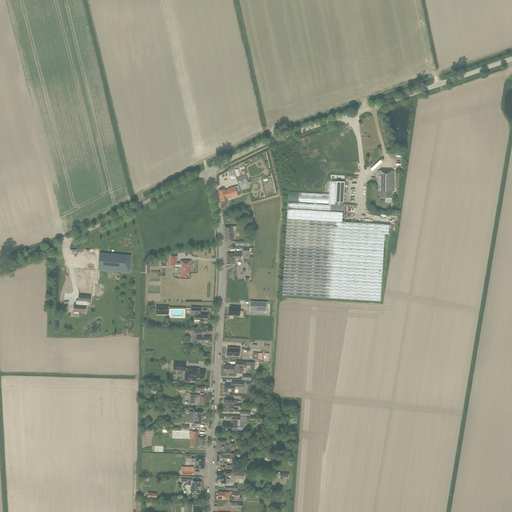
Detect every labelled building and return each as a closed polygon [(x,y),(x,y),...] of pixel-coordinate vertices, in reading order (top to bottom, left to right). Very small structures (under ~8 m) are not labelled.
[(391,203),(391,198),(392,198),(392,191),(394,191),(394,188),(394,171),(377,171),(377,195),(379,195),(379,198),(386,198),(386,202),(391,203)] [(248,182),(246,175),(241,176),(237,177),(236,178),(238,185),(248,182)] [(343,202),(345,182),(336,181),(335,202),(343,202)] [(225,189),(218,191),(221,202),(228,200),(227,198),(230,197),(231,198),(238,196),(238,195),(241,194),(240,190),(238,185),(235,186),(228,188),(228,190),(225,191),(225,189)] [(290,192),(290,201),(326,203),(326,197),(328,197),(328,194),(290,192)] [(331,204),(331,205),(288,202),(282,295),(380,301),(384,234),(389,234),(389,225),(342,222),(342,212),(330,211),(330,210),(342,211),(343,205),(331,204)] [(226,241),(233,241),(233,226),(225,226),(226,241)] [(227,254),(227,264),(234,264),(234,260),(237,260),(237,259),(242,259),(242,252),(235,252),(235,254),(227,254)] [(99,264),(99,269),(129,271),(130,256),(100,254),(100,259),(100,264),(99,264)] [(171,256),(171,266),(181,266),(181,268),(181,271),(180,271),(180,277),(189,277),(189,267),(191,267),(191,261),(181,261),(181,264),(177,264),(177,260),(176,260),(176,257),(177,257),(177,256),(171,256)] [(74,304),(74,312),(86,313),(86,305),(87,301),(90,301),(91,295),(79,295),(78,302),(76,302),(76,304),(74,304)] [(266,315),(267,305),(250,305),(250,315),(254,315),(254,311),(255,311),(255,314),(266,315)] [(156,306),(156,314),(168,314),(168,306),(156,306)] [(207,316),(201,315),(201,308),(191,307),(191,313),(195,313),(194,319),(200,320),(200,322),(206,322),(207,316)] [(229,314),(239,315),(240,308),(229,307),(229,314)] [(205,334),(205,329),(194,329),(194,334),(202,334),(202,336),(196,336),(196,344),(211,343),(211,336),(204,336),(204,334),(205,334)] [(227,355),(239,356),(239,348),(227,348),(227,355)] [(224,366),(223,372),(229,372),(229,373),(229,376),(235,376),(236,376),(236,373),(240,374),(243,374),(243,367),(246,367),(246,365),(246,364),(246,363),(246,362),(235,361),(235,362),(235,365),(225,365),(225,366),(224,366)] [(185,368),(186,363),(173,362),(173,370),(185,371),(185,370),(185,368)] [(199,378),(204,378),(205,370),(200,370),(197,370),(197,369),(189,368),(185,368),(185,370),(188,370),(188,373),(188,380),(196,381),(196,377),(199,378)] [(244,387),(244,381),(232,381),(231,384),(225,384),(224,392),(234,392),(235,387),(244,387)] [(206,404),(206,395),(204,395),(204,393),(200,393),(200,395),(190,395),(190,403),(200,404),(206,404)] [(197,423),(202,424),(203,412),(193,412),(192,423),(191,423),(191,426),(197,427),(197,423)] [(240,421),(240,419),(231,419),(231,423),(222,423),(222,430),(237,431),(237,427),(240,427),(244,427),(244,421),(240,421)] [(191,431),(190,446),(197,446),(205,447),(205,437),(198,437),(198,431),(191,431)] [(217,450),(226,451),(226,440),(217,440),(217,450)] [(222,463),(224,463),(224,459),(234,459),(234,454),(217,453),(216,463),(222,463)] [(196,463),(195,468),(204,468),(204,458),(196,457),(196,458),(191,458),(191,463),(196,463)] [(256,469),(256,468),(257,461),(249,460),(249,469),(256,469)] [(193,467),(182,467),(182,475),(193,475),(193,467)] [(216,478),(216,481),(221,481),(221,483),(226,483),(229,483),(229,478),(226,478),(226,475),(230,475),(230,471),(227,471),(224,471),(224,472),(217,472),(216,478)] [(181,476),(180,481),(187,481),(187,484),(186,484),(185,485),(184,485),(184,486),(184,487),(184,488),(184,489),(185,489),(185,490),(186,490),(191,491),(191,492),(200,493),(200,482),(192,482),(193,477),(181,476)]
